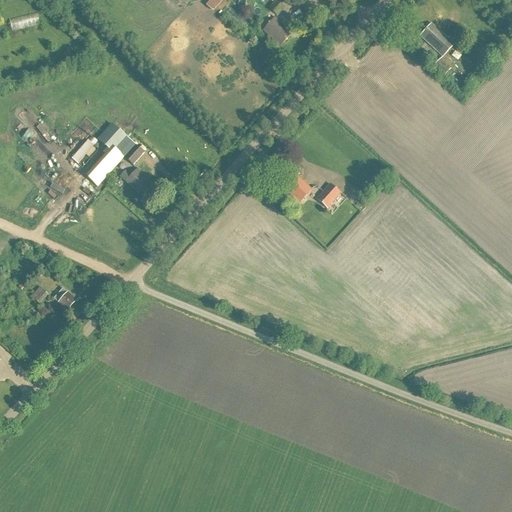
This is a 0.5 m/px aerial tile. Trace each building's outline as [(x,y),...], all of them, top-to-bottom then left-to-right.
[(209,0),(205,5),(212,12),(223,0),(209,0)] [(289,0),(276,0),(269,9),(277,16),(290,1),(289,0)] [(225,17),(233,8),(229,4),(220,12),(225,17)] [(13,32),(41,24),(38,13),(9,20),(13,32)] [(292,34),(274,18),(263,31),(280,47),(292,34)] [(431,25),(420,37),(443,58),(456,44),(449,38),(447,40),(431,25)] [(433,67),(443,77),(451,70),(440,60),(433,67)] [(111,125),(97,141),(113,155),(127,139),(111,125)] [(88,140),(71,159),(77,165),(95,146),(88,140)] [(135,146),(124,158),(133,166),(144,154),(135,146)] [(116,168),(108,161),(98,172),(106,179),(116,168)] [(155,186),(137,170),(131,177),(125,172),(120,178),(143,199),(155,186)] [(294,175),(282,188),(299,203),(310,191),(294,175)] [(329,185),(316,200),(327,210),(341,195),(329,185)] [(55,193),(47,202),(49,204),(58,196),(55,193)] [(48,296),(40,289),(32,298),(39,305),(48,296)] [(58,304),(67,312),(76,301),(67,294),(63,289),(53,300),(58,304)]
